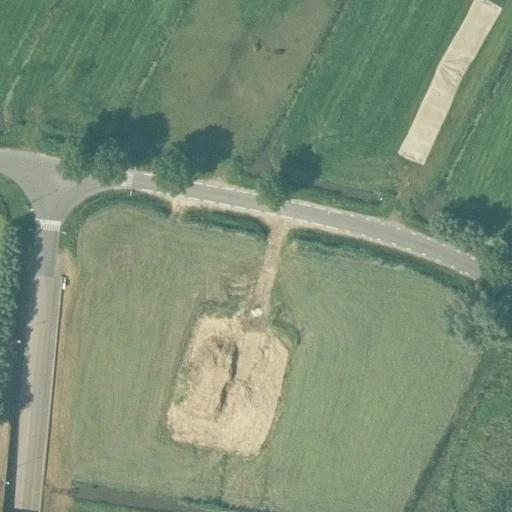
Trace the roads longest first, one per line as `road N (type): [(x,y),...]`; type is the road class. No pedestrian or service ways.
road 1 (tertiary): [(511,288),(434,248),(353,222),(55,165)]
road 2 (unclassified): [(20,511),(55,165)]
